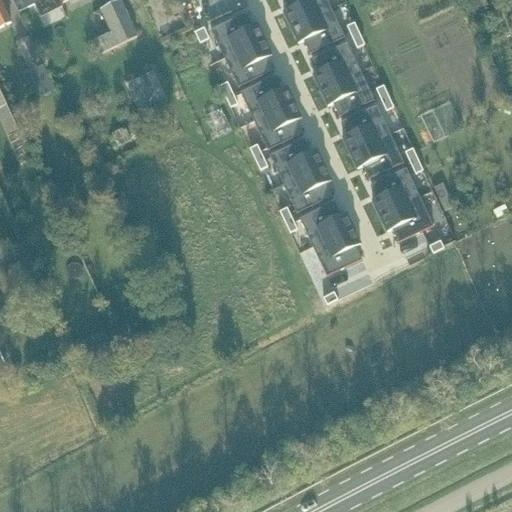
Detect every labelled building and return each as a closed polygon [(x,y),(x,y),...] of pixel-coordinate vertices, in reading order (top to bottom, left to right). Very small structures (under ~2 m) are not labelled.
[(12,0),(20,14),(34,8),(40,20),(62,10),(56,0),(12,0)] [(155,0),(143,9),(152,21),(164,12),(155,0)] [(325,0),(282,0),(288,12),(283,15),(291,30),(331,12),(325,0)] [(0,29),(10,25),(0,3),(0,29)] [(99,56),(137,38),(120,3),(101,12),(111,35),(93,44),(99,56)] [(331,12),(291,30),(298,46),(303,44),(309,57),(344,41),(331,12)] [(246,16),(211,33),(224,62),(264,43),(257,27),(252,29),(246,16)] [(354,26),(347,29),(352,40),(359,37),(354,26)] [(204,30),(195,34),(200,45),(209,41),(204,30)] [(359,37),(352,40),(357,51),(364,48),(359,37)] [(40,100),(54,94),(28,39),(16,45),(30,74),(28,75),(40,100)] [(264,43),(224,62),(238,91),(273,74),(267,61),(272,59),(264,43)] [(347,45),(312,62),(318,75),(313,77),(320,93),(360,74),(347,45)] [(153,74),(126,87),(142,121),(170,108),(153,74)] [(360,74),(320,93),(328,109),(333,107),(339,120),(374,103),(360,74)] [(275,79),(240,95),(254,124),(294,106),(286,90),(281,92),(275,79)] [(227,85),(220,89),(225,99),(233,96),(227,85)] [(383,89),(376,92),(381,103),(388,100),(383,89)] [(233,96),(225,99),(230,110),(238,107),(233,96)] [(0,125),(6,139),(19,168),(30,163),(17,134),(5,108),(0,97),(0,125)] [(388,100),(381,103),(386,114),(394,110),(388,100)] [(294,106),(254,124),(267,154),(302,137),(296,124),(301,121),(294,106)] [(376,108),(341,125),(347,138),(342,140),(350,156),(390,137),(376,108)] [(131,143),(125,132),(123,133),(122,132),(112,136),(118,148),(131,143)] [(390,137),(350,156),(357,172),(362,170),(368,183),(403,166),(390,137)] [(305,142),(270,158),(283,187),(323,169),(316,153),(311,155),(305,142)] [(257,148),(250,151),(255,162),(262,159),(257,148)] [(413,152),(406,155),(411,166),(418,162),(413,152)] [(262,159),(255,162),(260,173),(267,170),(262,159)] [(418,162),(411,166),(416,177),(423,173),(418,162)] [(323,169),(283,187),(297,216),(332,200),(326,187),(331,184),(323,169)] [(406,171),(371,188),(377,201),(372,203),(379,219),(419,200),(406,171)] [(264,176),(254,180),(268,211),(278,207),(264,176)] [(419,200),(379,219),(387,235),(392,233),(398,246),(433,229),(419,200)] [(334,205),(299,221),(313,250),(353,231),(346,216),(340,218),(334,205)] [(504,208),(494,213),(498,220),(508,215),(504,208)] [(287,211),(279,214),(284,225),(292,222),(287,211)] [(292,222),(284,225),(289,236),(297,233),(292,222)] [(353,231),(313,250),(326,279),(361,263),(355,250),(360,247),(353,231)] [(440,244),(429,249),(433,256),(444,251),(440,244)] [(40,250),(32,253),(36,262),(44,258),(40,250)] [(334,296),(323,301),(327,308),(337,303),(334,296)]
